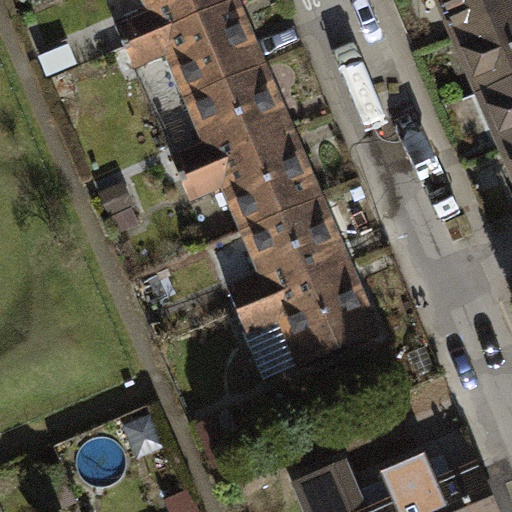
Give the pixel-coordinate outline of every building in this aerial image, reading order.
[(122,29),(130,50),(246,3),(244,0),(147,0),(154,16),(122,29)] [(511,0),(440,0),(457,37),(511,13),(511,0)] [(170,54),(190,104),(273,71),(246,3),(130,50),(137,67),(170,54)] [(511,13),(457,37),(481,93),(511,79),(511,13)] [(173,168),(181,187),(301,139),(273,71),(190,104),(209,153),(173,168)] [(511,79),(481,93),(504,149),(511,145),(511,79)] [(225,191),(244,240),(328,207),(301,139),(181,187),(188,206),(225,191)] [(111,195),(123,224),(145,215),(133,186),(111,195)] [(230,298),(240,321),(355,275),(328,207),(244,240),(262,285),(230,298)] [(280,330),(299,376),(382,342),(355,275),(240,321),(248,343),(280,330)] [(298,491),(306,511),(505,511),(488,470),(452,484),(450,478),(416,491),(419,499),(387,511),(374,511),(357,467),(298,491)] [(40,489),(49,511),(81,511),(82,511),(68,477),(40,489)] [(171,511),(197,511),(194,503),(171,511)]
